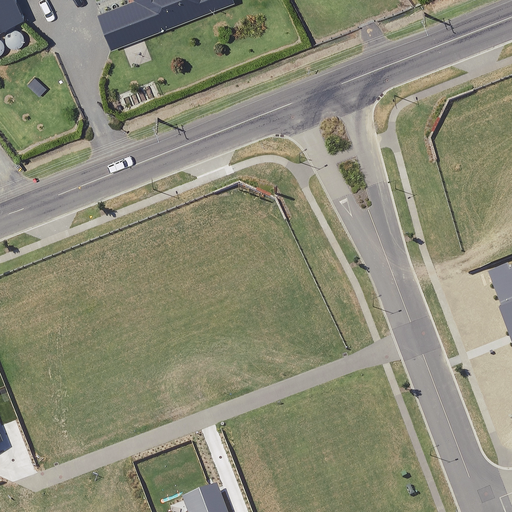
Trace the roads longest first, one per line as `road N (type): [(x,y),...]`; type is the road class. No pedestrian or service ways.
road 1 (residential): [(418,339),(33,483)]
road 2 (unclassified): [(290,104),(0,217)]
road 3 (residential): [(418,339),(486,506)]
road 4 (unclassified): [(511,17),(355,78)]
road 5 (residential): [(355,78),(377,239)]
road 6 (residential): [(377,239),(290,104)]
